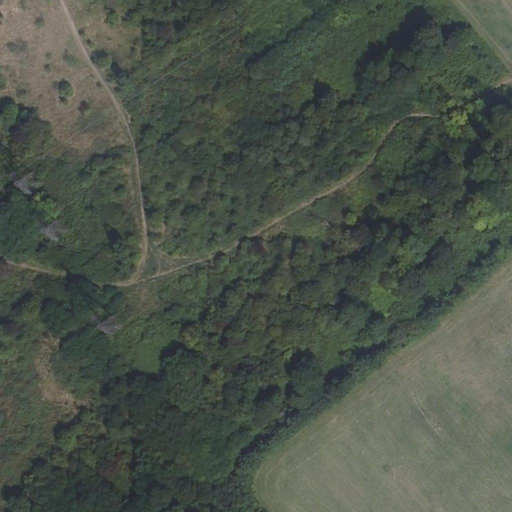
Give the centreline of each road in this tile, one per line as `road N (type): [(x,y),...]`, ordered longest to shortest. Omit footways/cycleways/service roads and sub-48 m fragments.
road 1 (track): [(511,80),(439,116),(400,119),(368,165),(268,231),(203,259),(149,268)]
road 2 (track): [(61,0),(128,128),(149,268)]
road 3 (track): [(149,268),(143,279),(109,286),(0,259)]
